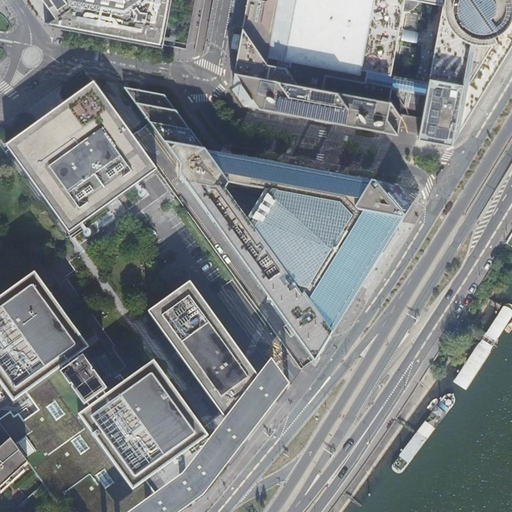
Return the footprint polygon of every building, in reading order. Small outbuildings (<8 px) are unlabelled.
[(50,0),(56,8),(60,13),(54,17),(48,21),(166,43),(174,0),(50,0)] [(395,98),(397,87),(430,93),(422,134),(456,140),(511,48),(511,0),(250,0),(246,23),(237,68),(234,83),(249,102),(402,130),(405,113),(395,98)] [(56,111),(8,146),(72,234),(160,171),(97,82),(56,111)] [(169,95),(127,87),(184,166),(182,176),(270,297),(270,301),(274,302),(319,364),(367,286),(388,255),(385,253),(421,193),(210,151),(169,95)] [(48,273),(60,284),(72,271),(60,260),(48,273)] [(13,410),(0,418),(0,421),(12,438),(17,445),(29,462),(44,483),(41,485),(58,509),(63,509),(64,511),(142,511),(162,498),(150,481),(211,437),(156,361),(128,381),(112,393),(96,370),(93,372),(92,371),(94,368),(86,357),(83,359),(81,356),(92,349),(38,273),(0,299),(0,380),(16,403),(29,393),(40,409),(26,419),(20,412),(16,415),(13,410)] [(193,282),(150,312),(230,423),(263,381),(193,282)] [(112,359),(96,370),(112,393),(128,381),(112,359)] [(274,373),(272,369),(270,372),(263,381),(230,423),(184,482),(162,498),(142,511),(190,511),(201,504),(286,395),(287,392),(286,390),(274,373)] [(434,409),(432,410),(382,481),(382,484),(384,488),(388,489),(391,488),(443,416),(443,412),(442,409),(441,408),(437,408),(434,409)] [(0,487),(1,486),(2,487),(29,462),(17,445),(12,438),(0,449),(0,487)] [(368,503),(365,504),(358,511),(369,511),(372,508),(371,506),(368,503)]
